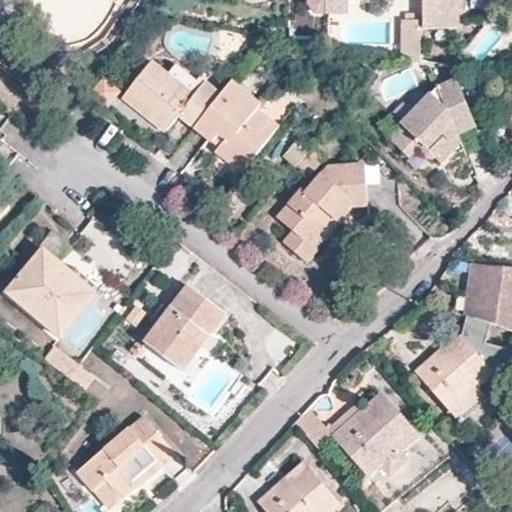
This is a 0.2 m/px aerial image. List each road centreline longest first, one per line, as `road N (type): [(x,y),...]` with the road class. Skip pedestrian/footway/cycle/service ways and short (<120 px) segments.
road 1 (residential): [(341,344),(119,168),(71,171)]
road 2 (residential): [(341,344),(411,286),(511,178)]
road 3 (residential): [(178,511),(341,344)]
